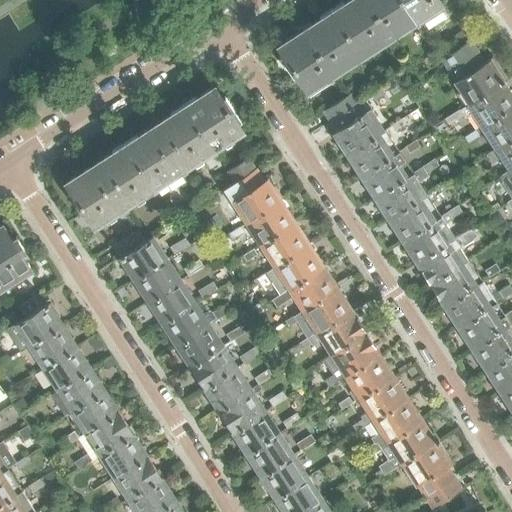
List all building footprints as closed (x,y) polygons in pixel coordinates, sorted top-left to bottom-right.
[(328,73),(390,33),(395,30),(382,11),(379,14),(376,10),(373,12),(364,0),(347,0),(343,3),(342,1),(319,16),(320,17),(309,25),(320,44),(316,46),(319,51),(315,54),(329,76),(330,76),(328,73)] [(441,4),(438,0),(364,0),(373,12),(376,10),(379,14),(382,11),(395,30),(412,18),(414,21),(441,4)] [(329,76),(315,54),(319,51),(316,46),(320,44),(309,25),(277,45),(287,61),(284,63),(293,76),(296,74),(307,91),(329,76)] [(447,70),(476,50),(469,40),(441,59),(447,70)] [(504,78),(491,58),(483,63),(476,50),(447,70),(454,81),(453,82),(467,104),(503,81),(502,79),(504,78)] [(480,128),(511,106),(511,96),(503,83),(504,82),(503,81),(467,104),(445,119),(449,125),(464,115),(466,118),(472,115),(480,128)] [(212,149),(242,130),(232,115),(236,112),(235,111),(225,96),(221,98),(213,86),(196,98),(195,96),(170,112),(171,114),(154,125),(182,168),(212,149)] [(375,101),(386,94),(381,87),(370,94),(375,101)] [(330,120),(358,102),(352,92),(324,110),(330,120)] [(385,130),(371,108),(365,112),(358,102),(330,120),(336,130),(333,132),(339,141),(337,142),(345,154),(347,153),(347,154),(385,130)] [(494,149),(511,137),(511,106),(480,128),(494,149)] [(395,132),(407,125),(402,118),(391,126),(395,132)] [(182,168),(154,125),(137,135),(137,134),(124,142),(152,187),(182,168)] [(361,175),(399,151),(385,130),(347,154),(361,175)] [(468,143),(479,136),(476,130),(465,137),(468,143)] [(508,171),(511,168),(511,137),(494,149),(486,154),(492,164),(500,158),(508,171)] [(410,153),(420,146),(416,140),(406,147),(410,153)] [(152,187),(124,142),(111,150),(112,151),(65,181),(76,198),(72,200),(81,214),(85,211),(94,225),(124,205),(152,187)] [(374,197),(413,172),(399,151),(361,175),(374,197)] [(233,183),(255,169),(248,158),(226,171),(233,183)] [(427,194),(419,182),(428,176),(426,173),(439,165),(434,158),(413,172),(374,197),(389,218),(427,194)] [(511,168),(508,171),(503,174),(493,181),(497,187),(505,182),(504,181),(506,180),(508,183),(511,180),(511,168)] [(281,198),(273,186),(272,187),(266,179),(263,181),(255,169),(233,183),(223,189),(246,224),(281,201),(279,199),(281,198)] [(484,184),(478,176),(470,182),(476,190),(484,184)] [(210,206),(221,199),(218,193),(207,200),(210,206)] [(441,215),(427,194),(389,218),(402,240),(441,215)] [(260,246),(295,223),(281,201),(246,224),(260,246)] [(455,237),(446,223),(453,219),(452,218),(462,212),(458,205),(441,216),(441,215),(402,240),(416,261),(455,237)] [(511,230),(506,221),(497,226),(502,235),(511,230)] [(22,255),(25,252),(15,237),(12,239),(2,223),(0,224),(0,283),(1,283),(4,286),(31,268),(22,255)] [(274,268),(309,244),(295,223),(260,246),(274,268)] [(232,240),(243,233),(240,227),(229,234),(232,240)] [(120,256),(142,242),(134,231),(113,245),(120,256)] [(168,257),(154,235),(153,234),(142,242),(120,256),(121,258),(119,260),(127,272),(129,271),(134,279),(143,273),(146,275),(152,271),(152,268),(168,257)] [(430,285),(469,260),(455,237),(416,261),(417,262),(422,269),(420,270),(430,285)] [(174,254),(190,245),(185,238),(170,248),(174,254)] [(279,294),(323,266),(309,244),(274,268),(265,273),(279,294)] [(246,262),(258,255),(254,249),(243,256),(246,262)] [(182,279),(168,258),(168,257),(152,268),(152,271),(146,275),(143,273),(134,279),(148,300),(157,295),(160,296),(166,292),(166,289),(182,279)] [(189,276),(203,267),(199,260),(184,269),(189,276)] [(445,306),(483,281),(469,260),(430,285),(439,299),(440,298),(445,306)] [(490,277),(500,270),(496,264),(485,270),(490,277)] [(301,311),(337,288),(323,266),(279,294),(271,300),(276,307),(293,297),(301,311)] [(196,301),(182,280),(182,279),(166,289),(166,292),(160,296),(157,295),(148,300),(162,322),(171,317),(173,318),(180,314),(179,311),(196,301)] [(459,327),(497,303),(483,281),(445,306),(459,327)] [(203,298),(217,289),(213,282),(198,291),(203,298)] [(503,299),(511,293),(511,288),(510,285),(499,292),(503,299)] [(316,334),(350,311),(351,310),(337,288),(301,311),(285,321),(289,327),(300,320),(299,320),(307,320),(316,334)] [(19,320),(46,303),(40,293),(18,306),(15,303),(9,307),(19,320)] [(210,323),(231,311),(227,304),(213,313),(212,311),(205,315),(196,301),(179,311),(180,314),(173,318),(171,317),(162,322),(177,345),(186,339),(189,341),(195,337),(194,333),(210,323)] [(62,325),(56,317),(58,316),(50,303),(49,305),(47,302),(46,303),(19,320),(13,324),(27,346),(45,335),(48,337),(53,333),(53,330),(62,325)] [(472,348),(511,324),(497,303),(459,327),(472,348)] [(330,355),(366,332),(356,316),(355,317),(350,311),(316,334),(330,355)] [(225,345),(210,323),(194,333),(195,337),(189,341),(186,339),(177,345),(190,366),(200,360),(202,361),(208,358),(208,355),(225,345)] [(487,370),(511,354),(511,326),(511,324),(472,348),(487,370)] [(76,347),(62,325),(53,330),(53,333),(48,337),(45,335),(27,346),(42,368),(59,358),(62,359),(68,355),(68,351),(76,347)] [(231,342),(245,333),(241,326),(226,335),(231,342)] [(344,376),(378,354),(374,348),(376,347),(366,332),(330,355),(344,376)] [(239,367),(225,345),(208,355),(208,358),(202,361),(200,360),(190,366),(204,389),(205,388),(214,382),(217,383),(222,380),(222,377),(239,367)] [(90,369),(76,347),(68,351),(68,355),(62,359),(59,358),(42,368),(56,390),(73,379),(76,381),(81,377),(81,374),(90,369)] [(244,364),(258,355),(253,348),(240,357),(244,364)] [(358,399),(393,375),(379,353),(378,354),(344,376),(353,390),(349,392),(355,401),(358,399)] [(501,392),(511,384),(511,354),(487,370),(501,392)] [(14,386),(0,364),(0,381),(6,391),(14,386)] [(253,388),(239,367),(222,377),(222,380),(217,383),(214,382),(205,388),(218,409),(229,403),(231,405),(236,402),(236,398),(253,388)] [(104,391),(90,369),(81,374),(81,377),(76,381),(73,379),(56,390),(70,412),(87,402),(90,403),(97,399),(96,396),(104,391)] [(259,385),(273,376),(268,369),(254,378),(259,385)] [(368,423),(407,397),(393,375),(358,399),(366,412),(360,417),(362,419),(352,426),(356,432),(368,423)] [(511,409),(511,384),(501,392),(511,409)] [(251,421),(267,410),(253,388),(236,398),(236,402),(231,405),(229,403),(218,409),(218,410),(232,432),(233,432),(243,426),(245,427),(251,423),(251,421)] [(110,420),(110,417),(118,411),(104,391),(96,396),(97,399),(90,403),(87,402),(70,412),(84,433),(101,422),(104,423),(110,420)] [(273,407),(287,398),(282,391),(269,400),(273,407)] [(342,409),(353,402),(349,397),(338,404),(342,409)] [(379,446),(421,419),(407,397),(368,423),(376,435),(371,438),(374,443),(366,448),(370,453),(380,447),(379,446)] [(28,406),(24,400),(17,405),(21,411),(28,406)] [(281,432),(267,410),(251,421),(251,423),(245,427),(243,426),(233,432),(247,453),(256,448),(259,449),(265,445),(265,442),(281,432)] [(124,440),(132,434),(133,434),(118,411),(110,417),(110,420),(104,423),(101,422),(84,433),(78,437),(65,446),(66,447),(78,439),(87,454),(74,462),(78,468),(116,445),(118,446),(124,442),(124,440)] [(288,428),(301,420),(297,413),(284,421),(288,428)] [(401,464),(435,440),(421,419),(379,446),(380,447),(388,460),(378,466),(384,475),(401,464)] [(28,425),(18,431),(24,441),(34,435),(28,425)] [(74,431),(61,440),(65,446),(78,437),(74,431)] [(278,464),(295,453),(281,432),(265,442),(265,445),(259,449),(256,448),(247,453),(261,475),(271,469),(273,470),(279,466),(278,464)] [(138,462),(146,455),(132,434),(124,440),(124,442),(118,446),(116,445),(78,468),(79,469),(99,456),(113,478),(130,466),(132,468),(138,464),(138,462)] [(0,473),(8,468),(0,455),(0,452),(6,449),(5,449),(15,442),(11,435),(0,442),(1,443),(0,442),(0,473)] [(301,451),(315,442),(311,435),(297,444),(301,451)] [(454,477),(446,466),(451,462),(438,441),(438,440),(437,439),(435,440),(401,464),(416,487),(416,486),(423,497),(454,477)] [(331,462),(343,454),(339,447),(327,456),(331,462)] [(310,476),(296,454),(295,453),(278,464),(279,466),(273,470),(271,469),(261,475),(275,497),(285,491),(286,492),(293,488),(293,486),(310,476)] [(161,477),(147,456),(147,455),(146,455),(138,462),(138,464),(132,468),(130,466),(113,478),(127,500),(144,489),(146,490),(153,486),(152,483),(161,478),(161,477)] [(18,470),(29,463),(25,457),(14,464),(18,470)] [(0,504),(23,490),(8,468),(0,473),(0,504)] [(88,494),(107,482),(102,475),(89,484),(90,486),(85,489),(88,494)] [(324,498),(310,476),(293,486),(293,488),(286,492),(285,491),(275,497),(285,511),(304,511),(307,510),(308,508),(324,498)] [(431,508),(461,489),(454,477),(423,497),(431,508)] [(175,500),(161,478),(152,483),(153,486),(146,490),(144,489),(127,500),(134,511),(155,511),(158,510),(161,511),(166,508),(166,506),(175,500)] [(329,494),(343,485),(339,478),(325,487),(329,494)] [(33,493),(44,486),(39,479),(28,486),(33,493)] [(0,511),(36,511),(23,490),(0,504),(0,511)] [(106,511),(108,511),(121,504),(117,497),(103,506),(106,511)] [(332,511),(324,498),(308,508),(307,510),(304,511),(332,511)] [(182,511),(175,500),(166,506),(166,508),(161,511),(158,510),(155,511),(182,511)]
